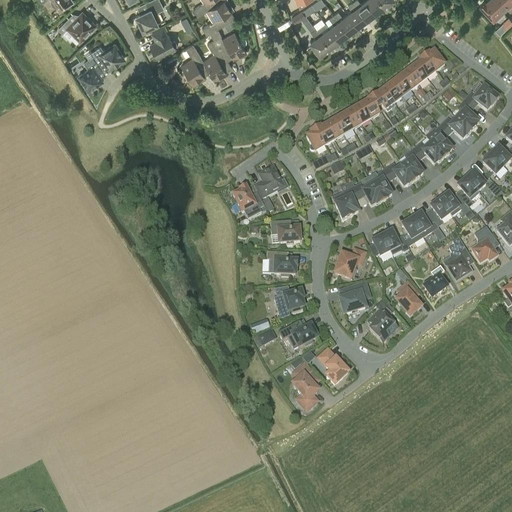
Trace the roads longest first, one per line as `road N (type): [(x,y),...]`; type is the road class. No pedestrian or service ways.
road 1 (residential): [(316,245),(376,224),(447,177),(511,102)]
road 2 (residential): [(369,363),(382,362),(511,265)]
road 3 (tertiary): [(289,64),(314,81),(336,78),(422,14)]
road 4 (residential): [(316,245),(308,201),(275,151),(233,174)]
road 5 (residential): [(265,74),(197,102),(168,92),(141,62)]
road 6 (residential): [(316,245),(323,311),(334,334),(369,363)]
